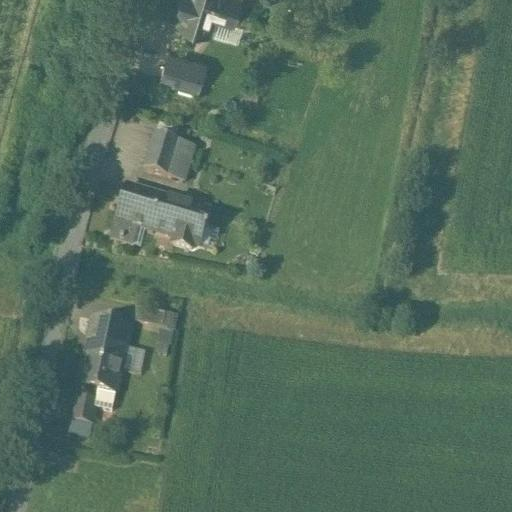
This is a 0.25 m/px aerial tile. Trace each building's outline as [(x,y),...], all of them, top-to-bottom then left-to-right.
[(219,3),(206,0),(185,0),(178,26),(210,34),(215,17),(219,3)] [(238,0),(206,0),(219,3),(215,17),(233,22),(238,0)] [(157,83),(199,92),(205,62),(163,53),(157,83)] [(194,149),(156,137),(145,173),(183,185),(194,149)] [(163,199),(128,189),(117,222),(118,223),(113,239),(131,245),(136,229),(153,234),(155,229),(181,237),(187,218),(160,210),(163,199)] [(210,214),(196,209),(197,207),(181,202),(180,204),(163,199),(160,210),(187,218),(181,237),(155,229),(153,234),(175,240),(173,246),(192,251),(194,246),(200,248),(205,232),(207,233),(208,230),(205,230),(210,214)] [(164,302),(164,313),(179,314),(180,303),(164,302)] [(166,317),(132,310),(130,324),(163,331),(166,317)] [(130,329),(93,322),(83,367),(121,374),(130,329)] [(121,374),(83,367),(79,389),(116,396),(121,374)] [(98,405),(76,400),(71,424),(93,428),(98,405)]
